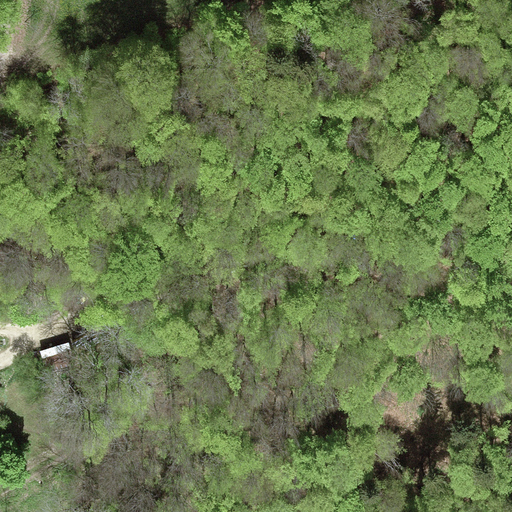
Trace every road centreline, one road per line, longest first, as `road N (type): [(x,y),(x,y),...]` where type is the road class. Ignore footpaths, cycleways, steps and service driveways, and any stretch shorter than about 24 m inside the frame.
road 1 (track): [(0,358),(295,236),(328,243),(329,256),(228,356),(0,490)]
road 2 (track): [(44,339),(62,314),(346,75),(422,0)]
